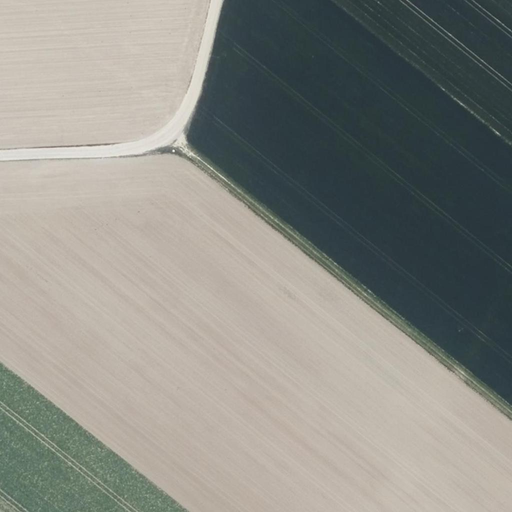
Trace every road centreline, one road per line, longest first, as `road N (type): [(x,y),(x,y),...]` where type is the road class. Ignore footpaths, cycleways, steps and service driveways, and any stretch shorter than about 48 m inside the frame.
road 1 (track): [(511,417),(171,154)]
road 2 (track): [(0,159),(171,154),(211,0)]
